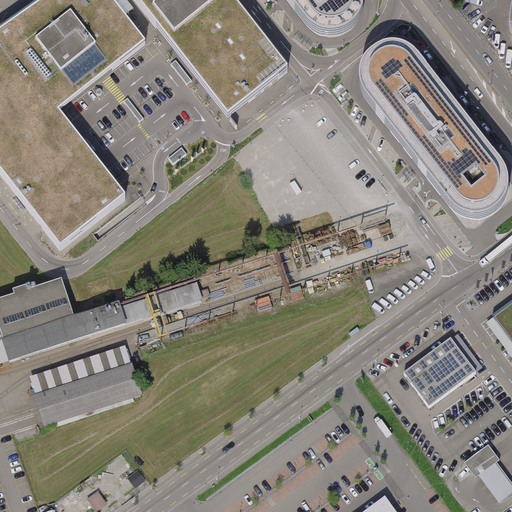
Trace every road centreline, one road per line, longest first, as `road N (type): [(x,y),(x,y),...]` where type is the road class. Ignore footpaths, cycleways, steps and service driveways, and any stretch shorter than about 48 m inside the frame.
road 1 (tertiary): [(148,511),(508,250)]
road 2 (secondary): [(409,0),(511,135)]
road 3 (secondary): [(511,96),(436,0)]
